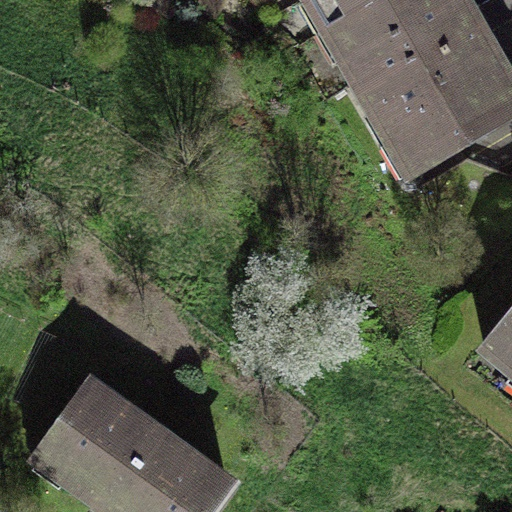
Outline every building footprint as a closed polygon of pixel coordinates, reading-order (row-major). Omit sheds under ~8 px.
[(225,0),(143,0),(167,16),(178,0),(198,0),(216,12),(225,0)] [(315,0),(331,27),(377,0),(308,0),(309,1),(310,0),(315,0)] [(449,0),(377,0),(331,27),(348,56),(343,59),(374,112),(379,109),(415,171),(409,174),(411,177),(511,118),(511,108),(486,63),(494,58),(469,15),(460,20),(449,0)] [(511,371),(511,314),(484,348),(511,371)] [(203,511),(225,482),(87,383),(33,457),(109,511),(203,511)]
